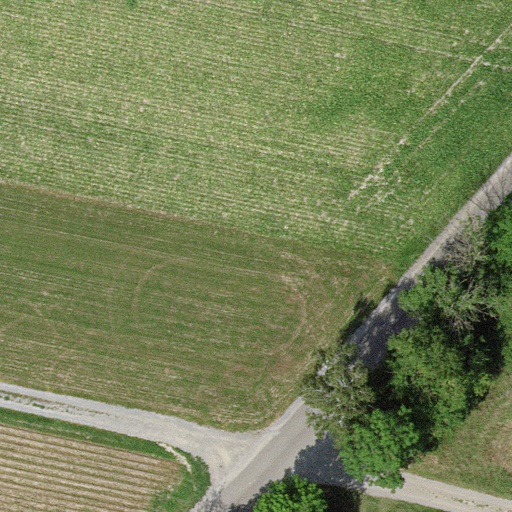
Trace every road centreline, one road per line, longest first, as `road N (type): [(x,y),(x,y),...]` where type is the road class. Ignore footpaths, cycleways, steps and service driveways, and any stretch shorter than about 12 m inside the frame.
road 1 (track): [(231,511),(511,204)]
road 2 (track): [(284,460),(0,396)]
road 3 (track): [(284,460),(495,511)]
